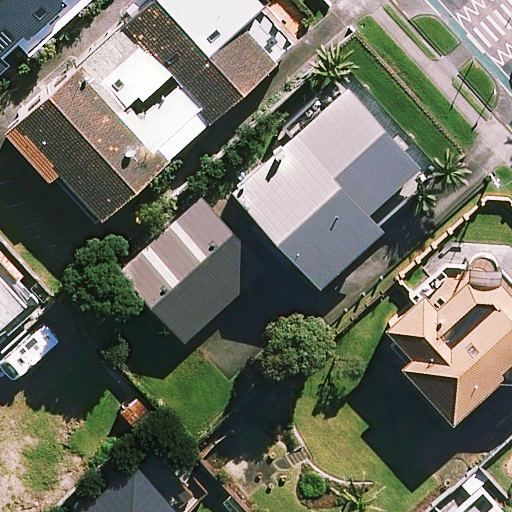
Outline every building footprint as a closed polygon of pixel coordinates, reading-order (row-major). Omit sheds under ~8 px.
[(0,0),(0,65),(10,56),(1,46),(24,27),(28,32),(64,0),(0,0)] [(261,0),(149,0),(14,122),(100,217),(280,55),(245,15),(261,0)] [(438,171),(350,78),(237,184),(325,277),(438,171)] [(269,263),(205,191),(123,264),(188,336),(269,263)] [(0,333),(40,296),(27,283),(26,268),(0,240),(0,333)] [(495,371),(511,371),(511,275),(485,247),(437,292),(426,280),(386,317),(411,344),(400,354),(452,410),(495,371)] [(0,511),(32,511),(77,471),(34,424),(0,455),(0,511)] [(185,511),(184,510),(204,493),(159,440),(75,510),(76,511),(185,511)] [(450,487),(459,496),(441,511),(511,511),(511,509),(487,484),(471,467),(450,487)]
